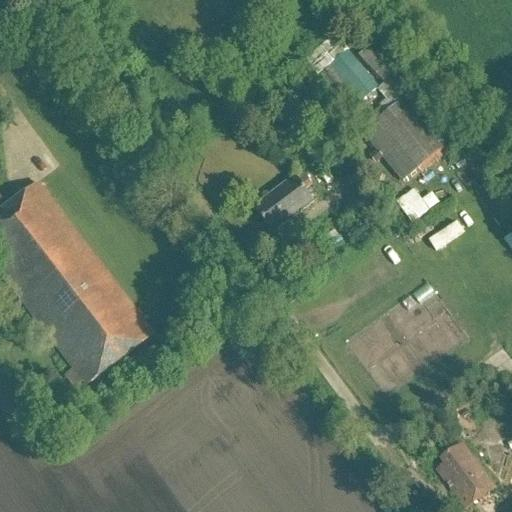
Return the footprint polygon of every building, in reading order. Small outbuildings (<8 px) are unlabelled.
[(334,67),(361,105),(381,91),(340,35),(306,60),(319,78),(334,67)] [(415,175),(443,152),(402,103),(375,126),(415,175)] [(273,236),(315,205),(296,180),(255,212),(273,236)] [(0,279),(72,373),(64,379),(74,392),(78,389),(81,394),(153,339),(37,187),(6,210),(0,202),(0,279)] [(417,190),(399,203),(415,225),(433,212),(417,190)] [(465,511),(468,511),(496,492),(462,446),(441,463),(445,467),(437,473),(465,511)] [(430,511),(433,510),(408,477),(394,488),(413,511),(430,511)]
